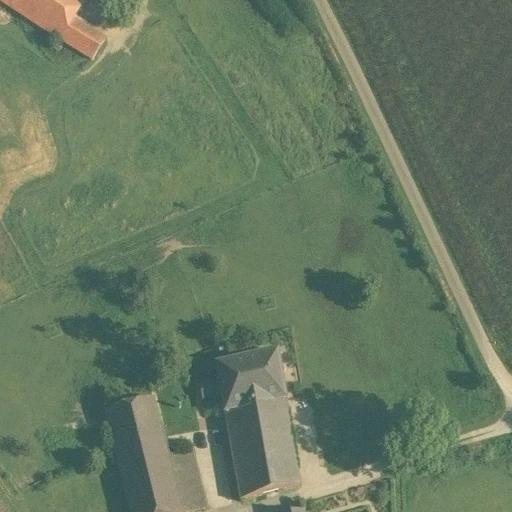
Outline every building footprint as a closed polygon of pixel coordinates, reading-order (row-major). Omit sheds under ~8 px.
[(86,0),(0,0),(61,40),(75,19),(86,0)] [(75,19),(61,40),(93,60),(106,39),(75,19)] [(273,354),(213,368),(223,415),(283,402),(273,354)] [(155,401),(107,412),(130,511),(181,511),(173,475),(169,457),(155,401)] [(283,402),(223,415),(239,500),(298,486),(283,402)] [(192,452),(169,457),(173,475),(196,470),(192,452)] [(196,470),(173,475),(181,511),(200,511),(206,510),(196,470)]
